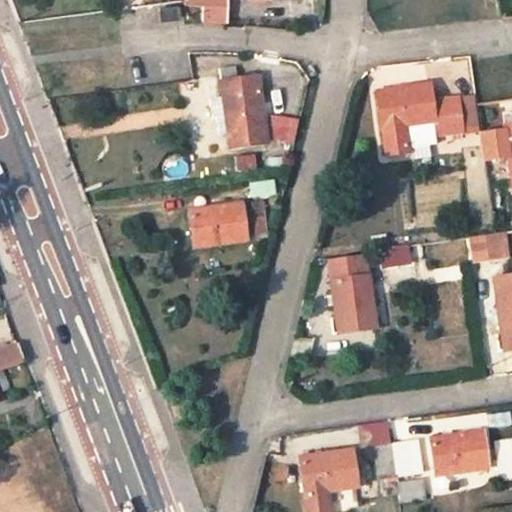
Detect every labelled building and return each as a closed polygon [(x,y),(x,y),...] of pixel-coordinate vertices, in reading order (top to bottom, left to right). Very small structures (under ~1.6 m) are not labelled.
[(182,0),(182,4),(201,4),(201,22),(226,22),(226,0),(182,0)] [(178,5),(157,8),(160,22),(180,19),(178,5)] [(172,78),(191,76),(188,52),(169,54),(172,78)] [(217,68),(221,98),(227,134),(229,148),(265,144),(257,78),(236,81),(234,66),(217,68)] [(427,86),(376,93),(385,156),(407,153),(403,126),(432,122),(434,137),(463,133),(459,101),(458,96),(429,100),(427,86)] [(221,98),(208,100),(211,119),(215,118),(217,135),(227,134),(221,98)] [(467,100),(459,101),(463,133),(471,131),(467,100)] [(511,112),(502,114),(503,126),(511,125),(511,112)] [(511,125),(503,126),(504,132),(507,156),(511,188),(511,125)] [(507,156),(504,132),(479,135),(483,159),(507,156)] [(282,157),(266,158),(267,170),(283,168),(282,157)] [(272,183),(248,184),(249,198),(273,196),(272,183)] [(262,202),(249,204),(250,219),(241,220),(244,241),(266,238),(262,202)] [(238,204),(189,210),(194,248),(244,241),(241,220),(238,204)] [(503,232),(467,238),(471,265),(507,260),(503,232)] [(403,247),(378,251),(380,267),(404,263),(403,247)] [(364,257),(328,262),(338,334),(374,328),(364,257)] [(511,276),(491,280),(497,319),(502,351),(511,349),(511,276)] [(16,343),(0,349),(0,371),(2,371),(23,362),(16,343)] [(2,371),(0,371),(0,389),(1,392),(9,388),(2,371)] [(480,431),(429,439),(434,476),(432,478),(431,482),(432,485),(434,487),(436,488),(439,488),(442,486),(444,484),(442,475),(445,474),(449,473),(451,473),(485,468),(480,431)] [(511,439),(494,442),(500,479),(511,477),(511,439)] [(414,442),(389,445),(393,474),(418,470),(414,442)] [(389,445),(374,447),(377,476),(393,474),(389,445)] [(306,511),(328,511),(325,491),(355,486),(349,450),(298,458),(304,494),(306,511)] [(419,479),(394,483),(396,493),(421,489),(419,479)] [(421,489),(396,493),(397,505),(422,501),(421,489)]
